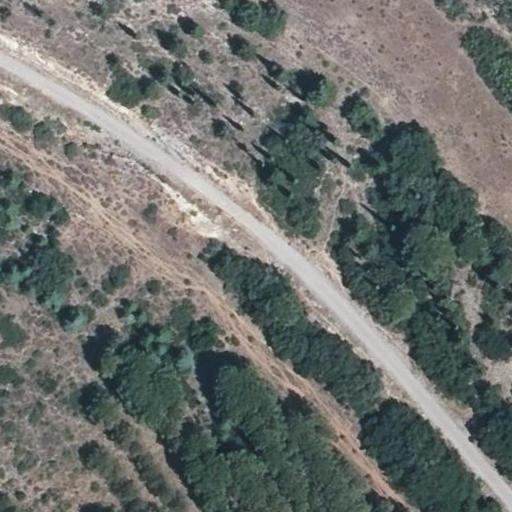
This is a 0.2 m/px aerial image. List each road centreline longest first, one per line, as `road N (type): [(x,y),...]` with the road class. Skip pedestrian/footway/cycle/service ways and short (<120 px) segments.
road 1 (track): [(511,505),(420,396),(276,250),(83,110),(0,67)]
road 2 (track): [(411,511),(281,360),(34,156),(0,138)]
